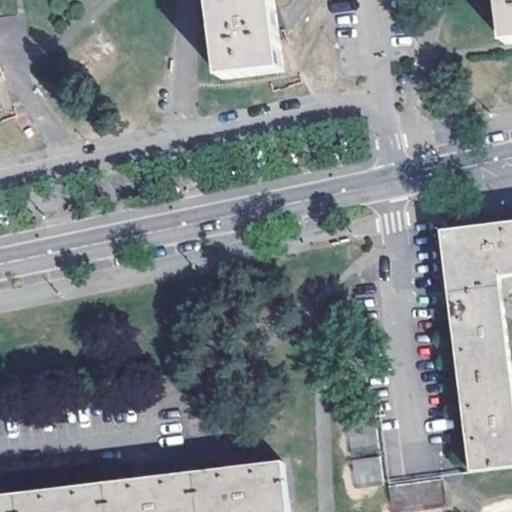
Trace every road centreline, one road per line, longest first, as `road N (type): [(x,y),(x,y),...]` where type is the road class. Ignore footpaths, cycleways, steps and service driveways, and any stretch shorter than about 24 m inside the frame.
road 1 (residential): [(0,263),(511,156)]
road 2 (residential): [(382,95),(0,177)]
